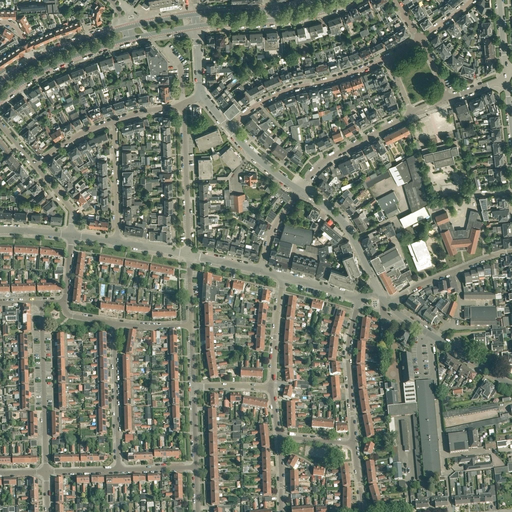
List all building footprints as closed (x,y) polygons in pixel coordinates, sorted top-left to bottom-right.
[(145,0),(142,6),(146,9),(147,8),(150,6),(159,5),(177,2),(183,0),(182,0),(145,0)] [(372,6),(369,0),(363,3),(367,10),(372,8),(372,7),(372,6)] [(386,10),(385,9),(379,0),(372,0),(376,6),(379,5),(379,6),(383,12),(386,10)] [(379,0),(385,9),(387,7),(385,3),(384,2),(386,0),(379,0)] [(446,12),(448,10),(439,0),(436,0),(440,4),(439,4),(439,6),(440,8),(439,8),(444,14),(444,13),(445,13),(446,13),(446,12)] [(439,0),(448,10),(450,9),(451,9),(452,8),(452,7),(448,1),(446,0),(444,0),(443,0),(439,0)] [(485,0),(480,13),(481,14),(482,13),(484,14),(485,12),(486,10),(487,10),(488,8),(490,8),(489,0),(485,0)] [(97,4),(94,9),(101,12),(104,9),(103,8),(104,7),(96,1),(95,2),(97,4)] [(177,2),(159,5),(161,11),(178,8),(177,2)] [(425,4),(421,6),(419,3),(411,8),(412,9),(411,9),(413,12),(413,11),(415,13),(423,8),(425,7),(426,6),(429,4),(428,2),(425,4)] [(371,18),(369,14),(367,10),(363,3),(358,6),(362,13),(365,11),(366,15),(365,15),(368,20),(371,18)] [(362,19),(361,16),(359,16),(356,7),(353,8),(350,9),(351,12),(353,16),(353,18),(355,20),(358,19),(359,20),(362,19)] [(426,10),(425,7),(423,8),(415,13),(415,14),(416,17),(417,16),(418,19),(427,13),(427,14),(428,14),(429,13),(432,12),(429,8),(426,10)] [(100,17),(101,12),(94,9),(92,15),(89,14),(89,17),(92,18),(100,17)] [(353,16),(351,12),(348,13),(342,15),(345,22),(344,22),(346,26),(347,25),(348,25),(347,23),(351,21),(352,21),(355,20),(353,18),(353,16)] [(471,21),(472,23),(475,20),(472,16),(469,12),(466,14),(466,13),(463,15),(462,16),(461,17),(467,24),(471,21)] [(424,28),(432,23),(430,21),(429,19),(430,19),(427,14),(423,17),(425,19),(424,20),(422,21),(420,22),(422,25),(421,25),(423,28),(424,28)] [(19,23),(20,24),(27,20),(24,15),(20,18),(17,19),(19,22),(19,23)] [(334,18),(338,30),(341,29),(339,26),(338,26),(338,25),(343,23),(340,16),(334,18)] [(101,21),(100,17),(92,18),(94,22),(91,23),(91,25),(101,22),(100,21),(101,21)] [(464,26),(467,24),(461,17),(460,17),(459,18),(459,19),(456,21),(458,23),(462,28),(465,31),(466,30),(464,26)] [(330,29),(327,30),(328,32),(328,33),(329,35),(339,32),(338,30),(334,18),(328,20),(331,28),(330,28),(330,29)] [(480,25),(480,29),(492,28),(492,25),(491,24),(491,21),(490,21),(490,19),(483,19),(483,22),(480,22),(481,25),(480,25)] [(29,24),(27,20),(20,24),(20,25),(21,25),(22,28),(29,24)] [(456,25),(455,24),(454,22),(453,23),(453,24),(452,24),(451,24),(450,24),(449,25),(449,26),(448,27),(449,27),(450,29),(453,33),(454,34),(457,37),(461,34),(459,30),(459,29),(456,25)] [(327,28),(323,28),(321,23),(315,24),(317,32),(318,35),(324,34),(328,33),(328,32),(327,30),(327,28)] [(409,34),(404,25),(401,26),(400,27),(399,26),(400,26),(398,23),(396,24),(404,37),(407,36),(409,35),(409,34)] [(32,29),(29,24),(22,28),(25,32),(24,33),(25,33),(27,31),(32,29)] [(318,36),(318,35),(317,32),(315,24),(309,26),(310,32),(309,32),(311,38),(311,39),(313,38),(313,37),(315,37),(318,36)] [(397,31),(394,32),(395,33),(398,38),(399,40),(400,40),(402,39),(404,37),(396,24),(394,25),(396,28),(397,28),(398,29),(396,29),(397,31)] [(298,41),(311,38),(309,32),(308,32),(306,32),(304,27),(297,29),(299,36),(298,37),(298,41)] [(453,33),(450,29),(449,27),(445,30),(449,36),(453,33)] [(2,42),(9,31),(7,29),(5,28),(1,35),(3,37),(0,41),(2,42)] [(492,30),(492,28),(480,29),(481,33),(479,33),(479,37),(486,37),(486,35),(492,34),(491,31),(492,30)] [(296,44),(299,43),(298,41),(298,37),(297,35),(296,35),(295,29),(288,30),(289,38),(295,37),(296,44)] [(283,39),(289,38),(288,30),(282,31),(283,37),(281,37),(282,42),(282,45),(284,45),(283,39)] [(394,33),(395,33),(394,32),(392,30),(390,31),(391,33),(390,32),(387,34),(388,37),(393,45),(396,43),(395,42),(398,41),(397,38),(394,33)] [(11,32),(9,31),(2,42),(4,43),(7,39),(9,41),(12,36),(14,33),(11,32)] [(264,47),(264,43),(264,38),(263,38),(263,32),(256,33),(256,40),(256,44),(257,45),(262,45),(262,48),(264,47)] [(264,37),(264,38),(264,43),(264,47),(264,49),(279,48),(279,53),(283,52),(282,45),(282,42),(278,43),(277,32),(267,32),(267,37),(264,37)] [(383,40),(386,44),(387,47),(390,46),(393,45),(388,37),(384,39),(381,32),(379,34),(380,37),(382,40),(383,40)] [(245,33),(239,34),(239,41),(243,41),(243,42),(245,42),(245,45),(248,45),(248,39),(245,40),(245,33)] [(469,46),(469,45),(470,40),(467,37),(465,33),(461,35),(469,46)] [(236,41),(239,41),(239,34),(232,34),(233,40),(229,40),(230,48),(233,48),(233,42),(236,42),(236,41)] [(219,36),(217,36),(217,43),(216,43),(217,51),(220,51),(220,48),(224,48),(224,45),(223,35),(222,36),(222,35),(221,35),(220,35),(220,36),(219,36)] [(442,41),(440,38),(438,35),(431,40),(431,41),(432,43),(433,43),(434,45),(437,44),(442,41)] [(208,45),(212,45),(212,49),(215,49),(214,44),(215,44),(215,36),(211,36),(207,36),(207,37),(206,37),(207,45),(208,45)] [(34,48),(38,46),(35,39),(29,41),(29,42),(27,42),(27,43),(25,44),(28,49),(30,48),(30,49),(30,48),(33,47),(34,48)] [(362,43),(368,57),(370,56),(372,55),(373,55),(368,44),(365,45),(364,42),(362,43)] [(374,54),(380,51),(376,44),(375,42),(374,43),(373,44),(374,45),(371,47),(373,51),(374,54)] [(385,48),(384,45),(382,42),(376,44),(380,51),(385,48)] [(438,51),(440,53),(451,44),(449,42),(445,45),(443,42),(436,47),(437,48),(436,49),(437,51),(438,51)] [(149,65),(168,65),(167,61),(162,54),(152,44),(149,43),(145,44),(147,53),(147,54),(149,65)] [(366,58),(368,57),(362,43),(359,44),(360,47),(358,48),(362,56),(363,59),(364,59),(366,58)] [(22,45),(21,46),(20,45),(20,46),(21,46),(18,48),(15,50),(19,56),(23,53),(23,52),(26,51),(26,50),(27,50),(28,49),(25,44),(24,44),(23,45),(22,45)] [(453,47),(451,44),(440,53),(442,55),(441,56),(442,57),(443,57),(444,58),(451,53),(449,50),(453,47)] [(354,53),(357,62),(360,61),(360,60),(361,60),(360,57),(358,51),(356,52),(354,49),(353,46),(351,47),(354,53)] [(349,55),(351,60),(352,63),(353,63),(354,63),(357,62),(354,53),(351,47),(349,48),(350,51),(351,54),(349,55)] [(139,64),(141,63),(140,60),(140,57),(138,49),(132,51),(133,58),(134,62),(138,61),(139,64)] [(15,50),(11,52),(15,59),(19,56),(15,50)] [(449,64),(451,66),(457,59),(453,56),(454,55),(455,55),(457,52),(455,50),(452,55),(453,55),(452,56),(447,62),(449,63),(449,64)] [(345,55),(342,56),(346,66),(349,65),(348,65),(350,64),(350,61),(346,51),(344,52),(345,55)] [(11,61),(15,59),(11,52),(7,55),(11,61)] [(129,52),(122,53),(125,61),(126,64),(129,63),(130,65),(132,64),(129,52)] [(319,65),(316,66),(318,73),(319,74),(321,73),(323,72),(320,59),(318,52),(315,52),(316,57),(317,57),(319,65)] [(125,61),(122,53),(116,55),(118,61),(116,62),(119,71),(121,70),(120,66),(126,64),(125,61)] [(339,68),(339,66),(338,62),(337,58),(334,59),(332,53),(330,53),(335,69),(336,69),(337,69),(339,69),(339,68)] [(7,55),(3,58),(7,64),(11,61),(7,55)] [(346,66),(342,56),(342,55),(340,56),(340,55),(337,56),(340,64),(341,67),(343,67),(346,66)] [(459,56),(457,59),(451,66),(454,68),(455,68),(457,70),(461,64),(462,64),(463,63),(464,60),(465,58),(459,56)] [(112,57),(106,59),(108,66),(112,65),(114,65),(116,72),(119,71),(116,62),(114,63),(112,57)] [(308,62),(311,75),(313,74),(313,75),(315,74),(316,74),(314,67),(312,67),(311,61),(310,57),(308,58),(308,62)] [(320,59),(323,72),(325,72),(327,72),(327,71),(328,71),(326,63),(323,64),(322,58),(320,59)] [(108,66),(106,59),(100,60),(102,66),(101,67),(102,71),(102,72),(104,72),(103,68),(105,67),(105,69),(107,70),(109,69),(108,66)] [(466,75),(469,67),(464,65),(466,61),(464,60),(463,63),(462,64),(463,65),(460,73),(463,74),(464,75),(465,75),(466,75)] [(207,68),(207,70),(217,70),(217,72),(219,71),(219,72),(231,72),(233,72),(233,67),(232,67),(219,68),(219,62),(214,62),(214,64),(207,64),(207,65),(206,65),(206,68),(207,68)] [(94,63),(91,64),(94,72),(95,74),(97,74),(100,73),(100,72),(100,71),(97,63),(94,63)] [(284,68),(288,81),(291,80),(291,79),(293,78),(292,75),(291,71),(288,72),(286,67),(285,63),(283,63),(284,68)] [(473,68),(469,67),(466,75),(467,75),(467,76),(468,76),(469,76),(472,77),(474,69),(476,69),(475,66),(475,63),(473,64),(473,67),(473,68)] [(95,74),(94,72),(91,64),(88,65),(88,66),(86,66),(89,75),(92,74),(92,75),(95,74)] [(495,67),(495,64),(486,65),(479,65),(475,66),(476,69),(476,73),(480,73),(479,69),(482,69),(483,72),(484,73),(486,73),(486,72),(487,72),(495,69),(495,67)] [(168,69),(168,65),(149,65),(151,74),(163,74),(168,74),(168,69)] [(80,68),(77,69),(80,77),(82,76),(83,78),(86,77),(83,67),(80,68)] [(383,70),(381,67),(371,72),(372,75),(375,74),(376,76),(377,76),(381,74),(384,73),(384,72),(383,70)] [(77,78),(80,77),(77,69),(74,70),(74,71),(72,72),(75,81),(78,80),(77,78)] [(275,85),(277,84),(271,72),(270,69),(268,69),(270,73),(269,73),(271,78),(269,79),(272,86),(272,87),(275,85),(275,86),(276,85),(275,85)] [(271,72),(277,84),(278,84),(282,83),(280,79),(278,75),(277,72),(275,73),(273,69),(271,70),(272,72),(271,72)] [(267,88),(267,89),(271,87),(271,88),(271,87),(272,86),(269,79),(267,74),(266,74),(265,70),(263,71),(266,80),(264,81),(266,86),(267,88)] [(66,73),(63,75),(66,82),(68,81),(69,82),(72,81),(68,73),(66,74),(66,73)] [(168,76),(163,76),(163,74),(151,74),(145,74),(145,76),(146,79),(159,79),(159,82),(168,82),(168,81),(169,81),(169,79),(168,78),(168,76)] [(207,75),(206,75),(207,78),(207,81),(213,81),(213,83),(216,83),(216,80),(216,74),(207,74),(207,75)] [(371,84),(372,87),(380,83),(387,80),(386,77),(387,77),(386,74),(385,75),(385,74),(374,79),(376,82),(371,84)] [(67,85),(66,82),(63,75),(60,76),(60,77),(58,78),(62,88),(67,85)] [(361,79),(360,76),(356,78),(359,86),(361,85),(361,88),(364,87),(361,79)] [(255,79),(258,84),(262,91),(263,91),(266,89),(262,81),(261,79),(259,80),(257,78),(255,79)] [(257,94),(251,82),(250,83),(248,79),(246,80),(250,86),(248,87),(249,89),(251,94),(252,96),(253,97),(256,95),(256,94),(257,94),(257,95),(257,94)] [(52,80),(49,82),(52,89),(55,88),(57,91),(58,91),(58,87),(54,80),(52,81),(52,80)] [(126,83),(128,91),(132,107),(134,106),(134,107),(137,106),(137,105),(135,95),(132,95),(131,91),(129,80),(126,81),(126,83)] [(353,90),(350,80),(345,82),(347,90),(349,89),(350,91),(353,90)] [(261,91),(262,91),(258,84),(255,86),(253,81),(251,82),(257,94),(258,93),(259,94),(262,92),(261,91)] [(380,84),(380,83),(372,87),(373,90),(381,86),(384,92),(388,90),(387,87),(389,86),(389,85),(390,85),(389,82),(388,83),(387,81),(380,84)] [(52,89),(49,82),(46,83),(46,84),(44,85),(49,95),(54,92),(52,89)] [(219,83),(211,90),(215,94),(223,88),(219,83)] [(339,87),(338,84),(334,85),(333,86),(333,85),(331,86),(332,87),(332,88),(333,92),(334,99),(335,99),(337,98),(338,98),(337,94),(340,94),(340,90),(339,87)] [(47,98),(48,98),(47,97),(44,92),(43,92),(39,87),(34,91),(38,98),(43,95),(45,98),(46,98),(47,98)] [(144,88),(141,88),(144,104),(146,103),(147,104),(149,104),(149,103),(150,103),(148,94),(145,95),(144,88)] [(328,101),(325,88),(323,88),(321,88),(321,89),(320,89),(321,97),(324,96),(326,102),(328,101)] [(383,100),(386,98),(394,95),(393,92),(392,92),(391,89),(377,95),(378,97),(382,96),(383,100)] [(225,90),(217,96),(220,100),(228,94),(225,90)] [(38,108),(36,106),(33,101),(38,98),(34,91),(28,94),(31,99),(29,100),(35,109),(38,108)] [(495,115),(498,114),(498,111),(497,108),(495,108),(493,101),(495,100),(495,99),(496,98),(495,97),(494,97),(492,91),(486,93),(490,103),(493,110),(495,115)] [(240,97),(237,100),(241,105),(249,99),(244,92),(239,96),(240,97)] [(297,94),(296,94),(298,102),(301,101),(303,108),(305,108),(302,93),(300,93),(299,92),(297,93),(297,94)] [(495,115),(493,110),(490,103),(486,93),(485,93),(481,95),(484,103),(486,103),(489,112),(487,113),(488,116),(495,115)] [(119,94),(116,95),(121,110),(123,109),(123,110),(125,109),(126,108),(123,100),(122,98),(120,98),(119,94)] [(228,94),(220,100),(223,105),(229,100),(231,102),(234,99),(233,97),(231,98),(228,94)] [(297,102),(295,97),(294,94),(293,95),(293,94),(291,95),(289,96),(294,110),(295,112),(296,115),(296,116),(297,115),(296,113),(298,113),(297,107),(296,108),(294,103),(297,102)] [(395,98),(394,95),(386,98),(387,101),(384,103),(385,103),(381,105),(382,107),(396,101),(395,99),(395,98)] [(294,110),(289,96),(287,97),(287,96),(285,97),(285,98),(284,98),(285,101),(287,106),(290,105),(292,111),(294,110)] [(24,97),(19,101),(27,112),(30,110),(26,106),(29,104),(28,102),(24,97)] [(109,114),(104,99),(104,97),(101,98),(104,106),(102,107),(105,115),(106,116),(108,115),(108,114),(109,114)] [(105,97),(104,97),(104,99),(109,114),(111,113),(111,114),(113,113),(113,112),(114,112),(111,104),(109,105),(106,98),(105,97)] [(94,108),(95,111),(98,118),(103,116),(100,109),(99,106),(100,106),(99,102),(97,98),(95,99),(98,107),(94,108)] [(475,100),(478,110),(479,112),(485,110),(481,98),(478,99),(478,98),(475,99),(475,100)] [(231,117),(236,112),(239,109),(240,109),(237,106),(239,104),(234,99),(231,102),(229,103),(230,105),(224,111),(229,117),(230,118),(231,117)] [(281,99),(278,101),(269,105),(270,108),(273,113),(285,107),(281,99)] [(468,105),(466,100),(461,102),(467,121),(471,120),(469,113),(470,113),(467,106),(468,105)] [(478,110),(475,100),(474,100),(471,101),(472,101),(469,102),(473,112),(478,110)] [(28,113),(27,112),(19,101),(14,105),(18,110),(20,112),(20,113),(23,111),(26,114),(26,115),(28,113)] [(387,113),(393,111),(399,108),(398,106),(399,106),(397,102),(397,103),(396,102),(387,106),(388,109),(385,110),(387,113)] [(467,121),(461,102),(454,105),(460,123),(461,125),(460,125),(459,122),(455,123),(457,128),(461,127),(461,128),(464,127),(463,125),(464,125),(463,125),(468,123),(467,121)] [(378,117),(379,116),(372,103),(370,104),(373,110),(371,112),(375,120),(378,118),(378,117)] [(7,110),(12,117),(14,118),(16,116),(18,119),(20,117),(14,109),(11,106),(9,108),(8,108),(7,109),(7,110)] [(372,121),(375,120),(371,112),(369,113),(366,107),(364,108),(370,121),(372,120),(372,121)] [(98,118),(95,111),(94,108),(89,111),(90,113),(92,120),(98,118)] [(85,124),(90,122),(85,110),(83,110),(82,109),(80,110),(82,113),(84,116),(81,117),(85,124)] [(264,111),(262,109),(259,110),(266,118),(268,116),(264,111)] [(363,116),(361,117),(365,125),(368,123),(369,122),(362,109),(360,111),(363,116)] [(10,119),(12,117),(7,110),(6,110),(5,110),(5,111),(4,111),(4,112),(2,114),(7,119),(6,120),(11,125),(13,123),(11,121),(11,120),(10,119)] [(59,112),(61,115),(70,132),(72,131),(74,130),(74,129),(71,123),(68,124),(61,111),(59,112)] [(363,127),(365,125),(361,117),(359,115),(357,116),(356,113),(353,114),(361,127),(362,126),(363,127)] [(249,130),(256,123),(259,121),(253,114),(250,116),(252,118),(245,125),(249,130)] [(69,133),(70,132),(61,115),(59,116),(64,126),(62,127),(66,134),(67,134),(69,133)] [(76,128),(83,125),(81,121),(82,121),(80,116),(79,115),(75,117),(76,120),(73,121),(76,128)] [(162,116),(161,116),(154,118),(154,119),(155,119),(155,120),(161,120),(161,124),(170,124),(170,123),(170,120),(169,117),(162,118),(162,116)] [(141,136),(138,122),(136,122),(136,121),(133,122),(134,123),(133,123),(135,130),(138,130),(139,136),(140,141),(141,141),(141,136)] [(264,128),(268,124),(265,121),(258,125),(256,123),(249,130),(254,134),(259,129),(261,131),(264,128)] [(333,123),(334,127),(339,140),(343,138),(340,130),(338,130),(335,123),(333,123)] [(354,123),(349,126),(352,132),(357,129),(354,123)] [(270,126),(268,124),(264,128),(261,131),(263,133),(258,138),(263,142),(269,135),(267,133),(266,132),(267,131),(266,130),(267,129),(270,126)] [(294,125),(290,125),(292,137),(299,142),(303,141),(301,127),(300,124),(294,125)] [(346,135),(352,132),(349,126),(347,124),(346,124),(345,125),(346,128),(343,129),(346,135)] [(24,137),(26,138),(39,127),(38,125),(36,127),(36,126),(31,131),(29,129),(29,130),(28,129),(25,133),(22,134),(23,135),(23,136),(24,137)] [(54,128),(56,131),(60,138),(64,135),(60,128),(61,128),(59,125),(57,126),(54,128)] [(122,126),(121,126),(124,134),(126,133),(128,140),(130,139),(130,138),(126,125),(124,125),(122,125),(122,126)] [(412,135),(411,136),(406,125),(400,128),(404,135),(407,133),(409,136),(411,141),(415,140),(412,135)] [(39,127),(26,138),(26,139),(27,140),(27,141),(28,142),(29,142),(35,137),(33,135),(39,130),(41,129),(39,127)] [(404,135),(400,128),(395,131),(398,138),(404,135)] [(223,141),(222,140),(218,129),(216,130),(215,130),(195,138),(200,149),(200,150),(223,141)] [(55,141),(60,138),(56,131),(51,134),(55,141)] [(398,138),(395,131),(389,133),(393,141),(398,138)] [(103,141),(109,139),(106,132),(100,135),(103,141)] [(384,136),(384,137),(390,148),(392,146),(390,142),(393,141),(389,133),(384,136)] [(100,143),(103,141),(100,135),(94,137),(97,144),(99,148),(102,147),(100,143)] [(272,142),(274,143),(279,138),(276,136),(273,139),(269,135),(263,142),(267,147),(272,142)] [(329,136),(323,139),(326,145),(332,142),(329,136)] [(0,145),(3,150),(7,154),(8,153),(11,150),(9,148),(9,147),(9,148),(3,140),(2,141),(2,140),(2,139),(0,137),(0,145)] [(92,146),(97,144),(94,137),(89,140),(92,146)] [(30,144),(34,149),(41,142),(37,138),(32,142),(30,144)] [(281,139),(279,138),(274,143),(276,145),(272,151),(277,154),(283,147),(279,144),(282,141),(280,140),(281,139)] [(320,148),(326,145),(323,139),(317,142),(320,148)] [(376,141),(375,141),(372,143),(379,155),(380,154),(381,156),(385,153),(385,152),(387,151),(385,147),(383,144),(381,145),(378,140),(376,141)] [(431,147),(422,149),(423,153),(424,153),(425,161),(433,159),(435,166),(454,162),(452,154),(459,153),(457,145),(456,140),(448,142),(448,143),(432,147),(431,147)] [(85,142),(83,143),(90,157),(92,155),(89,149),(91,148),(87,141),(86,141),(85,141),(85,142)] [(41,142),(34,149),(38,153),(43,149),(48,146),(46,143),(43,145),(41,142)] [(90,157),(83,143),(82,144),(81,144),(79,144),(79,145),(82,153),(85,151),(88,158),(90,157)] [(368,146),(367,146),(373,157),(377,154),(371,144),(370,145),(369,144),(368,145),(368,146)] [(232,169),(233,168),(242,160),(230,146),(228,148),(226,146),(220,152),(221,154),(220,155),(232,169)] [(373,157),(367,146),(367,147),(365,147),(364,148),(363,149),(369,159),(373,157)] [(74,148),(72,149),(81,164),(83,163),(82,161),(79,155),(81,154),(77,147),(76,147),(75,147),(74,147),(74,148)] [(288,154),(293,148),(290,147),(285,149),(283,147),(277,154),(282,158),(285,154),(287,156),(288,154)] [(296,150),(293,148),(288,154),(291,157),(290,158),(297,163),(297,162),(299,161),(301,158),(300,157),(302,154),(296,149),(296,150)] [(74,161),(76,160),(78,163),(79,165),(81,164),(72,149),(71,150),(70,150),(69,150),(69,151),(68,152),(72,159),(74,161)] [(359,151),(357,152),(366,169),(368,168),(364,159),(366,158),(362,149),(361,150),(361,149),(358,150),(359,151)] [(366,169),(357,152),(356,152),(355,152),(353,153),(353,154),(355,159),(357,158),(363,170),(366,169)] [(426,205),(431,202),(416,152),(406,158),(413,180),(406,183),(414,211),(424,206),(425,205),(426,205)] [(8,161),(9,163),(16,158),(14,155),(13,156),(12,154),(2,161),(5,164),(8,161)] [(49,168),(50,169),(64,157),(63,155),(56,161),(53,158),(47,164),(46,164),(48,167),(49,166),(50,167),(49,168)] [(199,159),(199,177),(212,177),(212,158),(210,158),(210,156),(201,156),(201,159),(199,159)] [(54,173),(57,171),(61,167),(58,165),(66,159),(64,157),(50,169),(51,169),(52,170),(54,173),(54,172),(54,173)] [(10,171),(17,165),(19,163),(18,161),(18,160),(16,158),(9,163),(6,166),(10,171)] [(345,161),(344,161),(349,172),(355,170),(356,171),(359,170),(356,164),(353,165),(350,159),(345,161)] [(339,166),(334,168),(334,169),(337,176),(337,178),(338,178),(344,175),(343,174),(349,172),(344,161),(338,164),(339,166)] [(398,185),(406,181),(411,178),(402,161),(389,168),(398,185)] [(21,164),(18,167),(14,170),(16,173),(13,176),(14,178),(25,169),(23,167),(23,166),(22,165),(21,165),(21,164)] [(56,176),(59,179),(66,173),(64,171),(65,170),(63,168),(56,175),(57,176),(56,176)] [(22,179),(29,174),(28,174),(28,173),(27,171),(25,169),(14,178),(16,180),(20,177),(22,179)] [(68,171),(66,173),(59,179),(61,182),(62,182),(63,183),(66,181),(72,176),(68,171)] [(217,177),(217,179),(229,179),(233,173),(231,171),(227,176),(217,177)] [(253,183),(256,183),(256,180),(257,180),(257,176),(257,174),(251,174),(251,173),(249,174),(248,174),(244,175),(244,177),(245,179),(241,179),(241,184),(249,183),(249,184),(250,185),(251,185),(252,184),(252,183),(253,183)] [(325,181),(327,179),(323,176),(324,175),(321,173),(319,175),(322,177),(322,178),(323,179),(318,186),(323,190),(328,184),(325,181)] [(504,173),(493,174),(493,176),(488,177),(489,180),(489,182),(494,182),(494,179),(497,179),(497,178),(505,178),(505,176),(506,176),(505,173),(504,173)] [(359,179),(353,181),(355,185),(364,181),(362,175),(360,176),(359,179)] [(31,183),(34,181),(33,180),(34,180),(34,179),(33,178),(32,178),(31,178),(30,178),(29,177),(30,176),(29,176),(27,178),(25,179),(16,186),(18,188),(18,187),(19,188),(23,184),(24,184),(27,187),(31,183)] [(72,176),(66,181),(67,182),(63,184),(64,186),(65,185),(65,186),(68,189),(74,184),(71,181),(74,178),(72,176)] [(331,180),(328,184),(323,190),(328,194),(330,195),(333,192),(331,191),(333,188),(330,185),(334,182),(336,183),(335,182),(335,181),(333,181),(331,180)] [(37,183),(35,185),(29,189),(28,189),(25,192),(27,195),(31,192),(33,195),(39,190),(41,188),(41,187),(39,186),(37,184),(37,183)] [(83,183),(80,186),(77,183),(74,185),(75,185),(73,187),(71,189),(69,191),(70,191),(69,192),(72,195),(72,194),(73,195),(78,191),(79,191),(84,188),(86,186),(83,183)] [(283,190),(278,186),(273,193),(273,194),(276,197),(278,198),(283,190)] [(77,201),(91,190),(92,189),(90,187),(86,191),(85,191),(81,194),(80,192),(77,195),(74,197),(75,197),(75,198),(76,199),(77,201)] [(340,204),(345,209),(353,200),(348,194),(350,192),(347,189),(341,195),(345,198),(340,204)] [(91,190),(77,201),(78,201),(79,202),(78,202),(80,204),(81,205),(83,203),(86,200),(85,198),(90,194),(91,194),(93,193),(91,190)] [(212,190),(211,190),(207,190),(200,190),(200,197),(208,197),(209,200),(219,200),(218,197),(212,197),(212,190)] [(291,196),(283,190),(278,198),(276,197),(275,199),(276,200),(275,201),(276,202),(278,203),(282,198),(287,201),(291,196)] [(39,203),(41,201),(45,198),(47,196),(47,195),(45,192),(44,192),(44,191),(35,199),(34,197),(28,202),(30,203),(33,201),(34,203),(37,200),(39,203)] [(232,211),(237,211),(249,210),(249,200),(245,200),(245,194),(242,194),(230,195),(230,200),(231,206),(231,211),(232,211)] [(98,203),(101,203),(108,203),(107,196),(101,196),(101,195),(97,195),(97,199),(97,200),(98,203)] [(131,196),(131,197),(124,197),(124,203),(131,203),(133,203),(133,205),(139,205),(142,205),(142,201),(134,202),(134,196),(131,196)] [(394,197),(392,198),(389,199),(387,200),(385,201),(383,203),(380,198),(377,200),(382,210),(383,209),(388,217),(400,211),(396,203),(399,201),(396,196),(394,197)] [(357,197),(353,200),(345,209),(350,214),(356,209),(353,206),(359,200),(357,197)] [(487,209),(486,204),(486,197),(479,198),(482,211),(484,219),(488,218),(488,217),(487,209)] [(52,201),(50,203),(43,208),(48,214),(47,215),(49,217),(51,216),(51,222),(58,223),(58,224),(60,224),(60,223),(61,223),(62,216),(55,216),(51,211),(52,210),(54,208),(57,206),(52,201)] [(85,210),(87,208),(90,206),(86,202),(84,203),(81,205),(85,210)] [(131,214),(134,214),(136,214),(136,208),(139,208),(139,205),(133,205),(131,205),(131,208),(124,208),(124,214),(131,214)] [(428,215),(424,206),(414,211),(400,218),(404,227),(428,215)] [(309,211),(308,214),(307,215),(312,218),(312,219),(314,221),(315,218),(317,219),(320,214),(318,214),(320,211),(318,210),(315,208),(312,207),(310,212),(309,211)] [(23,213),(21,212),(20,221),(24,221),(24,220),(26,220),(26,214),(29,214),(29,209),(29,208),(24,208),(23,213)] [(509,208),(492,210),(493,216),(494,220),(510,219),(510,217),(510,215),(509,215),(509,208)] [(29,209),(29,214),(29,216),(31,216),(31,221),(40,222),(40,215),(33,214),(33,210),(31,210),(31,209),(29,209)] [(480,230),(482,222),(476,220),(478,212),(470,210),(466,229),(463,229),(457,229),(457,230),(454,230),(452,224),(450,225),(448,220),(449,219),(446,212),(436,216),(437,218),(434,219),(437,226),(439,225),(442,232),(441,232),(449,254),(457,251),(456,249),(467,249),(466,250),(474,252),(480,230)] [(353,218),(357,224),(364,220),(366,218),(367,218),(363,211),(353,218)] [(269,212),(266,219),(271,223),(276,216),(269,212)] [(170,223),(170,214),(158,214),(158,213),(146,214),(146,218),(149,218),(149,223),(156,223),(161,223),(170,223)] [(248,220),(251,222),(264,228),(267,223),(264,222),(266,219),(256,213),(254,217),(257,218),(256,220),(250,217),(248,220)] [(366,218),(364,220),(357,224),(361,230),(368,226),(365,223),(367,221),(370,218),(369,216),(367,218),(366,218)] [(261,234),(264,228),(251,222),(248,220),(246,224),(255,228),(254,230),(253,230),(252,232),(254,233),(259,235),(260,233),(261,234)] [(138,223),(138,226),(136,235),(142,236),(143,231),(146,230),(146,221),(142,221),(142,223),(138,223)] [(314,230),(315,228),(318,223),(313,221),(309,229),(314,230)] [(330,239),(335,244),(342,236),(325,222),(321,227),(323,228),(320,231),(322,233),(317,238),(325,245),(330,239)] [(286,223),(280,239),(287,241),(293,243),(306,246),(306,243),(311,245),(315,230),(314,230),(309,229),(286,223)] [(202,244),(208,245),(209,238),(212,228),(203,229),(203,233),(209,232),(207,237),(203,237),(202,244)] [(170,240),(170,231),(154,231),(150,231),(150,240),(154,241),(167,241),(167,240),(170,240)] [(402,231),(396,234),(399,239),(404,237),(402,231)] [(221,237),(220,240),(217,239),(216,247),(222,248),(225,234),(223,234),(222,237),(221,237)] [(230,239),(229,238),(227,238),(227,235),(225,234),(222,248),(228,249),(230,239)] [(370,238),(368,234),(364,236),(365,238),(363,239),(362,241),(364,244),(378,237),(377,235),(370,238)] [(240,235),(238,240),(238,243),(237,245),(235,253),(242,254),(244,247),(240,246),(241,243),(240,243),(242,236),(240,235)] [(379,237),(378,237),(364,244),(366,249),(376,244),(375,242),(380,239),(379,237)] [(407,243),(418,271),(432,265),(429,258),(431,257),(423,237),(407,243)] [(287,241),(280,239),(279,242),(277,250),(276,257),(277,257),(275,264),(275,267),(280,268),(287,241)] [(293,243),(287,241),(280,268),(287,270),(293,243)] [(335,251),(350,245),(350,243),(349,241),(338,245),(338,246),(334,248),(335,251)] [(379,242),(376,244),(366,249),(368,253),(376,250),(375,247),(381,244),(379,242)] [(511,242),(497,244),(495,244),(491,243),(493,251),(502,249),(504,248),(504,247),(511,246),(511,242)] [(253,243),(251,249),(250,256),(256,258),(257,251),(258,251),(259,245),(255,244),(253,243)] [(336,256),(350,250),(352,249),(350,245),(335,251),(334,252),(336,256)] [(377,272),(380,277),(385,285),(392,281),(393,283),(406,276),(408,275),(411,274),(409,270),(402,273),(398,266),(404,263),(395,245),(370,258),(376,270),(377,272)] [(318,248),(319,255),(320,260),(330,263),(330,259),(329,253),(329,252),(329,251),(328,246),(323,247),(318,248)] [(276,257),(277,250),(272,249),(269,262),(275,264),(277,257),(276,257)] [(344,285),(349,287),(353,288),(356,279),(357,279),(358,279),(358,278),(358,277),(357,277),(358,276),(359,274),(359,273),(358,272),(361,271),(359,267),(353,253),(343,257),(342,257),(349,274),(348,274),(348,275),(332,269),(332,271),(328,270),(318,278),(326,281),(327,280),(344,285)] [(290,271),(313,277),(318,261),(294,255),(290,271)] [(124,261),(118,260),(116,272),(119,272),(120,266),(123,267),(124,261)] [(318,278),(328,270),(329,269),(330,268),(331,264),(330,263),(320,260),(316,278),(318,278)] [(150,265),(143,264),(142,270),(141,276),(144,277),(145,271),(148,271),(150,265)] [(491,278),(491,277),(490,267),(483,268),(483,270),(485,279),(491,278)] [(471,275),(472,283),(473,285),(479,284),(477,273),(471,273),(471,275)] [(473,285),(472,283),(471,275),(465,276),(466,285),(466,286),(473,285)] [(204,276),(203,287),(216,288),(216,282),(221,283),(222,278),(212,276),(204,276)] [(406,276),(393,283),(392,281),(385,285),(387,290),(395,285),(407,279),(406,276)] [(446,284),(447,292),(451,292),(452,295),(457,295),(456,288),(456,285),(453,285),(452,281),(445,282),(446,284)] [(395,287),(395,285),(387,290),(389,294),(389,293),(397,289),(404,286),(402,283),(395,287)] [(447,294),(447,292),(446,284),(439,285),(439,288),(433,289),(434,295),(440,294),(440,295),(447,294)] [(218,288),(216,288),(203,287),(203,295),(214,295),(216,295),(219,296),(219,291),(223,291),(223,288),(218,288)] [(203,295),(202,304),(209,304),(209,302),(215,302),(215,299),(216,295),(214,295),(203,295)] [(435,300),(436,299),(432,295),(428,300),(432,303),(433,302),(436,304),(438,302),(435,300)] [(406,305),(410,309),(418,298),(416,297),(413,300),(411,298),(406,305)] [(420,300),(418,298),(410,309),(415,312),(417,310),(420,305),(418,303),(420,300)] [(439,310),(445,301),(444,300),(443,302),(438,298),(437,300),(438,302),(435,307),(437,308),(439,310)] [(439,310),(443,313),(449,304),(445,301),(439,310)] [(452,318),(457,305),(450,302),(445,315),(452,318)] [(427,321),(437,308),(435,307),(433,309),(431,307),(429,309),(428,308),(428,307),(426,306),(424,307),(420,312),(418,315),(423,318),(427,321)] [(31,317),(30,307),(23,307),(23,308),(19,308),(19,310),(8,311),(8,307),(5,307),(5,314),(2,314),(2,317),(5,317),(31,317)] [(437,308),(427,321),(431,324),(433,322),(436,318),(437,317),(435,315),(439,310),(437,308)] [(484,320),(484,308),(464,308),(464,320),(470,320),(473,320),(484,320)] [(497,308),(484,308),(484,320),(498,320),(497,308)] [(333,317),(336,317),(344,320),(345,314),(338,312),(338,309),(336,309),(333,317)] [(31,325),(31,317),(5,317),(4,317),(2,318),(3,322),(7,321),(7,322),(18,321),(18,326),(20,326),(31,325)] [(342,326),(344,320),(336,317),(334,323),(342,326)] [(505,327),(506,327),(510,327),(511,327),(511,317),(503,319),(503,328),(505,327)] [(498,320),(484,320),(473,320),(470,320),(470,326),(492,326),(492,330),(498,329),(498,330),(499,330),(498,328),(498,320)] [(340,332),(342,326),(334,323),(333,329),(340,332)] [(381,326),(381,328),(382,334),(381,334),(381,340),(386,340),(386,335),(388,335),(388,333),(391,333),(391,326),(390,326),(388,326),(388,327),(387,327),(387,326),(381,326)] [(504,349),(502,334),(502,330),(499,330),(498,330),(498,329),(492,330),(491,330),(492,336),(496,336),(496,338),(500,337),(501,343),(491,344),(492,352),(495,351),(495,352),(504,351),(504,349)] [(173,330),(170,331),(170,332),(168,332),(168,336),(167,336),(167,337),(164,337),(164,340),(167,339),(167,338),(177,338),(176,332),(173,332),(173,330)] [(129,337),(138,339),(138,340),(141,340),(141,338),(138,337),(139,333),(133,332),(130,331),(129,337)] [(91,339),(91,341),(106,340),(106,334),(103,334),(103,332),(99,332),(99,334),(97,334),(97,339),(91,339)] [(409,349),(409,355),(411,354),(411,349),(409,348),(411,344),(409,343),(410,340),(408,339),(409,335),(407,334),(407,333),(406,332),(405,332),(404,332),(403,332),(402,332),(398,341),(402,342),(400,345),(405,347),(409,349)] [(67,335),(64,335),(64,333),(60,333),(60,335),(57,335),(57,341),(74,341),(74,339),(67,339),(67,335)] [(474,335),(475,346),(488,345),(487,334),(474,335)] [(139,352),(140,349),(137,349),(137,344),(128,343),(127,348),(136,350),(136,351),(139,352)] [(511,361),(511,353),(508,354),(508,353),(502,354),(502,358),(503,358),(504,362),(511,361)] [(415,383),(411,354),(409,355),(401,355),(404,384),(403,384),(405,406),(399,406),(396,385),(385,386),(388,417),(413,415),(417,415),(416,399),(415,384),(415,383)] [(445,365),(448,367),(453,360),(446,356),(446,357),(444,356),(441,359),(446,362),(445,365)] [(457,363),(453,360),(448,367),(450,368),(449,370),(449,371),(447,375),(449,376),(457,363)] [(461,365),(457,363),(449,376),(446,380),(447,381),(453,373),(455,371),(457,372),(460,367),(461,365)] [(454,385),(453,386),(455,387),(456,387),(457,385),(467,369),(463,367),(461,369),(458,373),(457,376),(459,377),(454,385)] [(467,369),(457,385),(459,386),(463,379),(463,380),(465,378),(467,379),(471,372),(467,369)] [(467,379),(465,382),(467,383),(469,380),(470,381),(470,380),(473,381),(475,377),(476,375),(471,372),(467,379)] [(422,454),(439,452),(433,394),(433,389),(432,382),(425,382),(416,383),(415,383),(415,384),(416,399),(417,399),(422,454)] [(479,388),(480,388),(476,393),(482,397),(482,396),(484,394),(490,385),(488,384),(488,383),(487,382),(486,382),(485,382),(484,384),(482,383),(479,388)] [(490,385),(484,394),(482,396),(487,399),(490,395),(493,397),(497,390),(497,389),(493,386),(492,385),(491,386),(490,385)] [(295,389),(293,389),(286,387),(284,392),(292,394),(295,395),(296,391),(294,391),(295,389)] [(21,421),(37,420),(37,414),(34,414),(34,413),(30,413),(30,414),(27,414),(27,419),(21,419),(21,421)] [(137,424),(134,424),(134,426),(125,426),(125,432),(128,432),(128,433),(132,433),(132,432),(135,432),(134,427),(137,427),(137,424)] [(180,432),(180,426),(170,426),(170,425),(167,425),(167,428),(170,428),(170,432),(173,432),(173,434),(177,434),(177,432),(180,432)] [(469,431),(469,434),(471,448),(471,449),(477,448),(477,445),(478,445),(477,436),(476,436),(475,430),(469,431)] [(59,432),(53,431),(53,437),(59,437),(59,440),(67,440),(67,437),(62,437),(62,433),(68,432),(68,431),(63,432),(59,432)] [(471,448),(469,434),(467,434),(467,433),(448,436),(449,446),(450,454),(469,452),(468,449),(471,448)] [(34,458),(34,457),(33,455),(33,450),(30,450),(30,454),(31,457),(31,464),(37,464),(37,461),(39,461),(39,458),(34,458)] [(134,461),(134,454),(134,451),(134,450),(131,450),(131,454),(131,455),(126,455),(126,459),(128,458),(128,461),(134,461)] [(441,477),(439,452),(422,454),(425,479),(441,477)] [(299,459),(292,456),(289,460),(296,464),(299,459)] [(466,466),(466,469),(466,471),(493,468),(492,463),(475,465),(475,462),(477,461),(476,456),(459,458),(459,464),(470,462),(470,465),(466,466)] [(296,464),(289,460),(287,465),(294,469),(296,464)] [(401,464),(393,465),(394,480),(402,479),(401,464)] [(494,469),(495,475),(501,475),(509,474),(508,467),(494,469)] [(429,479),(424,480),(419,480),(419,481),(420,490),(423,490),(423,493),(426,492),(427,498),(421,498),(422,509),(428,508),(428,502),(431,502),(429,479)] [(457,484),(458,493),(458,496),(451,497),(452,504),(455,504),(455,506),(462,505),(461,496),(460,492),(460,488),(459,484),(457,484)] [(381,489),(380,485),(377,486),(369,488),(371,493),(381,490),(381,489)] [(491,487),(491,490),(489,493),(485,494),(486,503),(492,503),(492,496),(496,496),(495,487),(491,487)] [(381,492),(381,490),(371,493),(373,499),(380,496),(379,493),(381,493),(381,492)] [(432,504),(435,504),(435,505),(435,508),(441,507),(441,501),(440,497),(440,494),(438,494),(438,497),(431,498),(432,504)] [(383,507),(382,504),(386,503),(385,502),(384,502),(384,501),(381,501),(374,504),(376,509),(383,507)]
